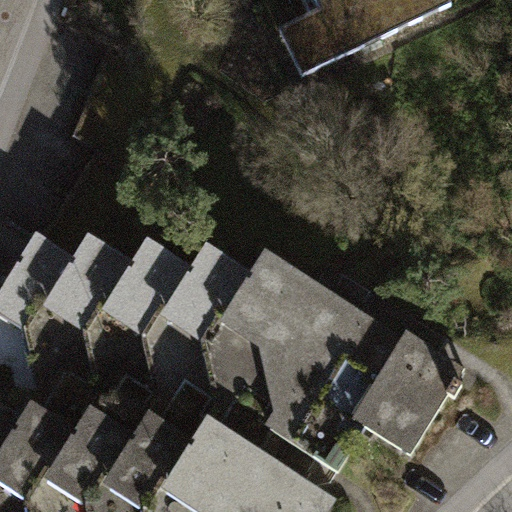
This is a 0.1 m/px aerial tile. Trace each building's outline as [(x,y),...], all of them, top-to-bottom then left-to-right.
[(333,0),(337,8),(284,33),(304,76),(450,7),(446,0),(333,0)] [(106,276),(64,245),(12,317),(60,352),(55,423),(95,451),(113,425),(120,358),(72,323),(106,276)] [(163,279),(124,251),(106,276),(72,323),(120,358),(113,425),(155,455),(176,426),(178,360),(130,325),(163,279)] [(224,283),(182,253),(163,279),(130,325),(178,360),(176,426),(217,456),(238,427),(240,361),(192,327),(224,283)] [(286,284),(244,254),(224,283),(192,327),(240,361),(238,427),(281,458),(298,433),(303,362),(255,328),(286,284)] [(431,344),(307,255),(286,284),(255,328),(303,362),(298,433),(343,466),(379,417),(431,344)] [(435,457),(487,384),(431,344),(379,417),(435,457)] [(38,448),(0,420),(0,511),(26,511),(3,495),(38,448)] [(95,451),(55,423),(38,448),(3,495),(26,511),(81,511),(61,497),(95,451)] [(155,455),(113,425),(95,451),(61,497),(81,511),(142,511),(123,499),(155,455)] [(217,456),(176,426),(155,455),(123,499),(142,511),(203,511),(186,500),(217,456)] [(356,511),(281,458),(238,427),(217,456),(186,500),(203,511),(356,511)]
